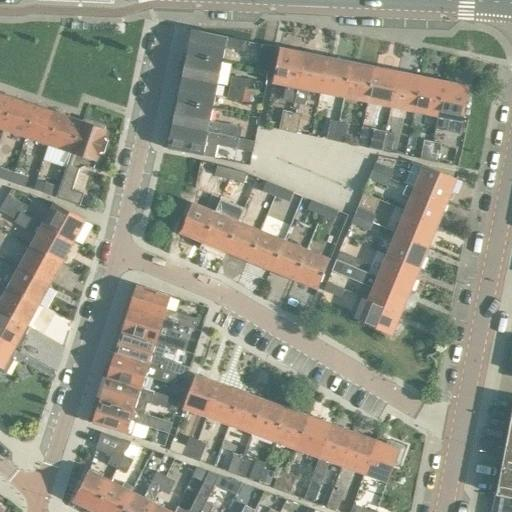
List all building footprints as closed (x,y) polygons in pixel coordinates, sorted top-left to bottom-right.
[(187,24),(182,48),(217,56),(220,42),(239,45),(241,36),(222,32),(187,24)] [(257,39),(252,63),(265,65),(270,41),(257,39)] [(276,43),(269,77),(281,80),(278,94),(290,96),(300,48),(276,43)] [(182,48),(177,72),(212,79),(217,56),(182,48)] [(300,48),(290,96),(300,98),(303,84),(316,87),(324,53),(300,48)] [(324,53),(316,87),(340,92),(347,58),(324,53)] [(347,58),(340,92),(363,97),(370,63),(347,58)] [(370,63),(363,97),(386,102),(393,68),(370,63)] [(393,68),(386,102),(410,107),(417,73),(393,68)] [(227,70),(225,82),(241,85),(241,84),(243,73),(227,70)] [(177,72),(172,95),(207,103),(212,79),(177,72)] [(417,73),(410,107),(433,112),(440,78),(417,73)] [(440,78),(433,112),(457,117),(464,83),(440,78)] [(225,82),(223,93),(239,96),(245,97),(247,86),(241,84),(241,85),(225,82)] [(0,118),(8,94),(0,90),(0,118)] [(8,94),(0,118),(0,124),(21,132),(31,101),(8,94)] [(172,95),(167,118),(203,126),(207,103),(172,95)] [(31,101),(21,132),(44,139),(54,109),(31,101)] [(279,105),(275,124),(284,126),(288,107),(279,105)] [(288,107),(284,126),(292,128),(296,109),(288,107)] [(54,109),(44,139),(67,147),(77,117),(54,109)] [(326,115),(322,134),(330,135),(334,116),(326,115)] [(55,181),(52,191),(74,199),(77,192),(74,186),(66,184),(73,162),(80,159),(88,162),(92,148),(95,149),(97,148),(102,134),(101,132),(98,131),(100,125),(98,124),(99,121),(98,119),(88,116),(86,117),(85,120),(77,117),(67,147),(56,181),(55,181)] [(334,116),(330,135),(340,137),(344,119),(334,116)] [(218,117),(216,128),(231,131),(233,121),(218,117)] [(167,118),(162,142),(197,150),(209,152),(212,139),(232,144),(248,147),(250,136),(234,132),(231,132),(231,131),(216,128),(216,129),(203,126),(167,118)] [(358,121),(354,140),(377,145),(381,126),(358,121)] [(381,126),(377,145),(386,147),(390,128),(381,126)] [(420,135),(416,153),(424,155),(428,136),(420,135)] [(428,136),(424,155),(434,157),(438,138),(428,136)] [(372,157),(368,166),(386,174),(390,164),(372,157)] [(409,157),(402,177),(411,181),(410,183),(410,184),(443,198),(452,175),(419,161),(409,157)] [(213,160),(211,170),(225,173),(227,164),(213,160)] [(0,162),(0,174),(6,176),(10,166),(0,162)] [(227,164),(225,173),(239,177),(241,167),(227,164)] [(10,166),(6,176),(20,181),(24,170),(10,166)] [(368,166),(365,173),(383,181),(386,174),(368,166)] [(262,176),(258,186),(270,190),(274,181),(262,176)] [(42,177),(38,187),(52,191),(55,181),(42,177)] [(403,179),(399,189),(407,192),(401,206),(433,220),(443,198),(410,184),(410,183),(403,179)] [(274,181),(270,190),(285,196),(289,187),(274,181)] [(177,212),(171,227),(171,230),(186,235),(188,234),(189,232),(198,236),(210,207),(219,186),(209,182),(205,191),(192,186),(181,212),(179,211),(177,212)] [(3,189),(0,195),(0,198),(16,207),(17,206),(21,199),(4,190),(3,189)] [(307,194),(303,204),(316,210),(321,200),(307,194)] [(0,198),(0,207),(12,214),(11,216),(28,225),(33,228),(26,241),(56,257),(68,236),(38,219),(39,218),(33,216),(17,206),(16,207),(0,198)] [(39,218),(38,219),(68,236),(80,215),(50,199),(39,218)] [(321,200),(316,210),(330,215),(334,205),(321,200)] [(354,201),(350,211),(368,218),(372,209),(354,201)] [(401,206),(391,228),(424,242),(433,220),(401,206)] [(210,207),(198,236),(221,246),(233,216),(211,207),(210,207)] [(350,211),(347,218),(365,225),(368,218),(350,211)] [(233,216),(221,246),(244,255),(256,225),(233,216)] [(256,225),(244,255),(267,264),(279,235),(256,225)] [(391,228),(382,250),(415,264),(424,242),(391,228)] [(279,235),(267,264),(290,274),(302,244),(279,235)] [(26,241),(15,261),(45,278),(56,257),(26,241)] [(302,244),(290,274),(313,283),(325,254),(302,244)] [(336,245),(332,255),(350,262),(350,261),(354,253),(336,245)] [(373,271),(373,272),(406,286),(415,264),(382,250),(373,271)] [(332,255),(328,265),(369,282),(364,294),(396,308),(406,286),(373,272),(373,271),(350,261),(350,262),(332,255)] [(4,281),(3,283),(33,299),(45,278),(15,261),(4,281)] [(323,276),(320,284),(338,292),(341,284),(323,276)] [(0,279),(0,308),(21,320),(33,299),(3,283),(4,281),(0,279)] [(131,279),(124,303),(159,314),(171,318),(190,324),(193,313),(163,303),(167,291),(131,279)] [(364,294),(354,317),(387,331),(396,308),(364,294)] [(124,303),(117,326),(152,337),(161,340),(179,345),(182,335),(167,330),(171,318),(159,314),(124,303)] [(0,336),(9,341),(13,343),(21,330),(17,328),(21,320),(0,308),(0,336)] [(117,326),(109,349),(145,360),(167,367),(170,356),(157,352),(161,340),(152,337),(117,326)] [(0,336),(0,367),(3,367),(11,354),(10,351),(6,349),(9,341),(0,336)] [(109,349),(102,372),(137,383),(138,382),(142,370),(168,378),(172,368),(167,367),(145,360),(109,349)] [(191,371),(179,402),(203,411),(214,379),(191,371)] [(102,372),(95,394),(130,405),(139,408),(143,397),(146,398),(146,397),(161,401),(164,391),(150,386),(138,382),(137,383),(102,372)] [(214,379),(203,411),(225,419),(237,387),(214,379)] [(237,387),(225,419),(248,427),(259,395),(237,387)] [(161,401),(161,402),(171,405),(175,394),(164,391),(161,401)] [(95,394),(87,418),(99,422),(126,430),(130,416),(156,424),(159,414),(139,408),(130,405),(95,394)] [(259,395),(248,427),(270,436),(282,404),(259,395)] [(270,436),(268,442),(278,445),(280,439),(293,444),(304,412),(282,404),(270,436)] [(304,412),(293,444),(315,452),(327,420),(304,412)] [(159,414),(156,424),(165,427),(168,417),(159,414)] [(315,452),(308,471),(317,474),(324,455),(338,460),(350,428),(327,420),(315,452)] [(98,427),(92,444),(107,451),(104,458),(113,463),(127,437),(98,427)] [(350,428),(338,460),(361,468),(372,436),(350,428)] [(169,434),(166,444),(179,449),(179,450),(187,453),(194,435),(186,431),(183,439),(169,434)] [(372,436),(361,468),(383,477),(390,458),(393,459),(396,458),(401,443),(400,440),(381,433),(379,439),(372,436)] [(194,435),(187,453),(196,456),(203,438),(194,435)] [(127,437),(113,463),(123,468),(129,454),(137,440),(127,436),(127,437)] [(230,448),(224,466),(232,470),(239,451),(230,448)] [(127,487),(114,511),(141,511),(148,498),(156,484),(163,471),(172,453),(161,449),(138,493),(127,487)] [(239,451),(232,470),(241,473),(248,454),(239,451)] [(252,452),(245,470),(255,474),(261,456),(252,452)] [(86,462),(70,495),(92,506),(106,477),(96,472),(98,468),(86,462)] [(260,463),(255,476),(265,480),(270,467),(260,463)] [(276,464),(269,483),(278,486),(284,467),(276,464)] [(206,466),(200,476),(209,481),(210,481),(212,478),(216,469),(206,466)] [(284,467),(278,486),(286,489),(293,470),(284,467)] [(216,469),(212,478),(231,488),(233,488),(238,478),(216,469)] [(163,471),(156,484),(165,489),(172,475),(163,471)] [(307,475),(301,491),(312,495),(318,479),(307,475)] [(169,509),(167,511),(194,511),(197,507),(210,481),(209,481),(200,476),(186,504),(182,506),(173,501),(169,509)] [(106,477),(92,506),(104,511),(114,511),(127,487),(106,477)] [(329,484),(322,502),(331,506),(337,487),(329,484)] [(490,491),(485,511),(511,511),(511,494),(492,491),(490,491)] [(148,498),(141,511),(167,511),(169,509),(148,498)] [(242,499),(237,508),(244,511),(246,511),(251,504),(242,499)] [(349,499),(345,511),(348,511),(371,511),(373,507),(349,499)] [(274,511),(276,508),(266,503),(261,511),(274,511)]
